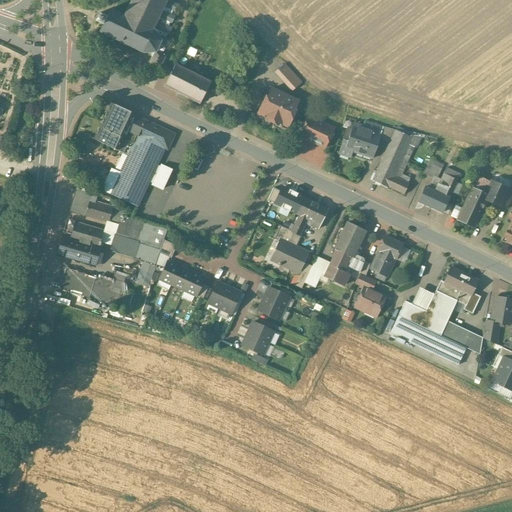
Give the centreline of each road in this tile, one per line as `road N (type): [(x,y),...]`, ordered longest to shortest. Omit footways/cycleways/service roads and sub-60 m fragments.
road 1 (tertiary): [(511,272),(275,162)]
road 2 (secondary): [(52,133),(44,200),(0,367)]
road 3 (tertiary): [(275,162),(126,89)]
